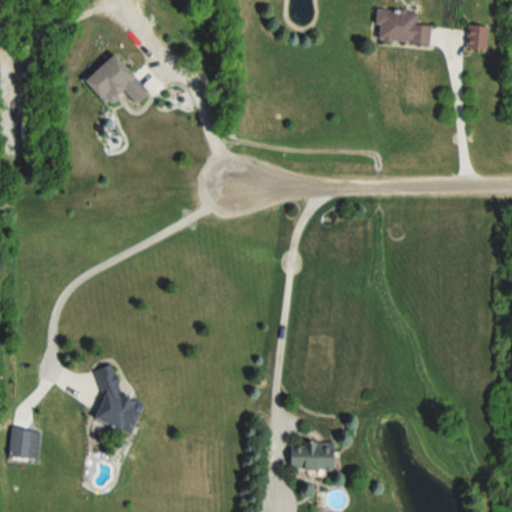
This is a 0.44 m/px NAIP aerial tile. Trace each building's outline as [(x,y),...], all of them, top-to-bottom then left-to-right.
[(428,44),(430,25),(416,23),(417,12),(376,7),(374,24),(379,24),(377,38),(428,44)] [(485,49),(486,24),(466,24),(465,48),(485,49)] [(149,92),(113,52),(83,80),(106,105),(123,90),(135,104),(149,92)] [(87,416),(130,434),(143,403),(109,389),(117,370),(107,366),(87,416)] [(8,456),(38,457),(39,430),(9,428),(8,456)] [(289,445),(290,470),(332,469),(332,441),(301,442),(301,445),(289,445)]
